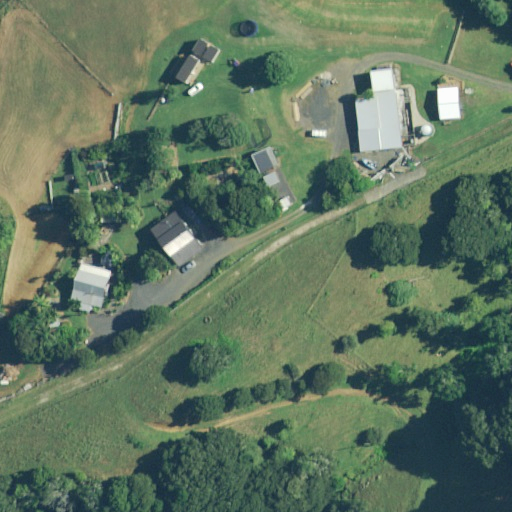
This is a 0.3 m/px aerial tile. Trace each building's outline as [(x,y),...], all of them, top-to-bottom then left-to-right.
[(404,146),(396,71),(376,73),(379,100),(359,102),(364,150),(404,146)] [(284,183),(277,166),(282,164),(275,147),(256,155),(264,172),(271,188),(284,183)] [(122,221),(122,211),(104,212),(104,222),(122,221)] [(206,249),(178,211),(154,229),(182,266),(206,249)] [(118,253),(108,250),(104,262),(115,266),(118,253)] [(114,271),(84,262),(74,297),(86,301),(84,308),(93,311),(95,304),(104,306),(114,271)]
